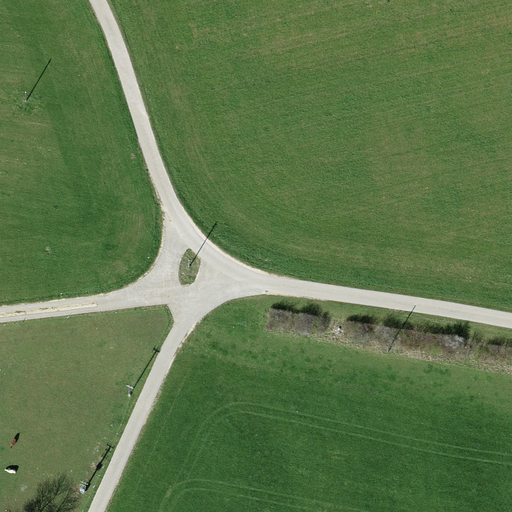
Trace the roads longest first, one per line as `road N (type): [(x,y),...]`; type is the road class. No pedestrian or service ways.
road 1 (track): [(511,323),(363,295),(198,287),(97,0)]
road 2 (track): [(198,287),(96,511)]
road 3 (track): [(0,312),(198,287)]
